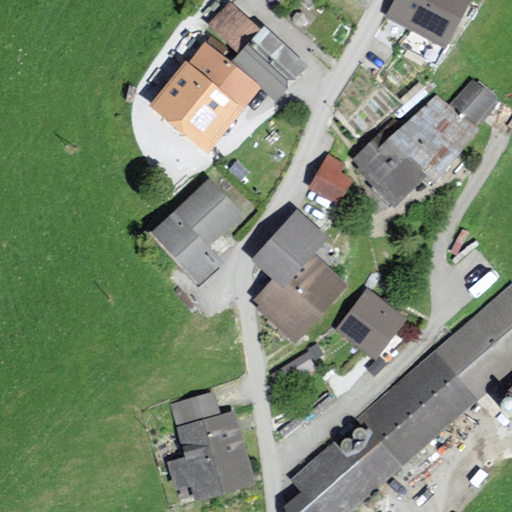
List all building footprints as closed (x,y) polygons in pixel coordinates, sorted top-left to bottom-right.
[(472,0),(395,0),(386,17),(447,49),(472,0)] [(305,69),(228,10),(207,37),(211,41),(263,87),(279,101),(305,69)] [(263,87),(211,41),(156,106),(208,150),(263,87)] [(472,78),(452,102),(479,124),(499,100),(472,78)] [(438,92),(396,132),(389,125),(351,161),(395,207),(475,131),(438,92)] [(240,214),(202,177),(148,232),(202,284),(226,260),(210,245),(240,214)] [(328,240),(299,213),(253,260),(275,281),(255,301),(297,341),(350,286),(315,253),(328,240)] [(408,319),(366,288),(335,330),(378,361),(408,319)] [(348,511),(511,372),(511,296),(297,478),(305,490),(290,505),(291,511),(348,511)] [(221,414),(216,391),(172,402),(186,459),(170,463),(177,492),(194,488),(196,499),(255,484),(237,410),(221,414)]
